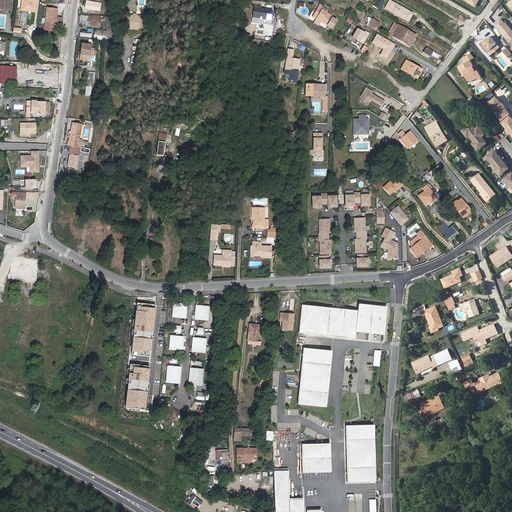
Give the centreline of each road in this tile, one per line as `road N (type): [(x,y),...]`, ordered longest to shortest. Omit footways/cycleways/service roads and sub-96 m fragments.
road 1 (residential): [(42,243),(77,0)]
road 2 (primary): [(0,432),(147,511)]
road 3 (residential): [(42,243),(142,285),(192,288)]
road 4 (residential): [(338,491),(344,344)]
road 5 (residential): [(392,493),(399,349)]
road 6 (unknown): [(256,285),(241,388),(253,411),(247,421)]
road 7 (unknown): [(230,424),(240,285)]
road 8 (residential): [(421,97),(494,0)]
